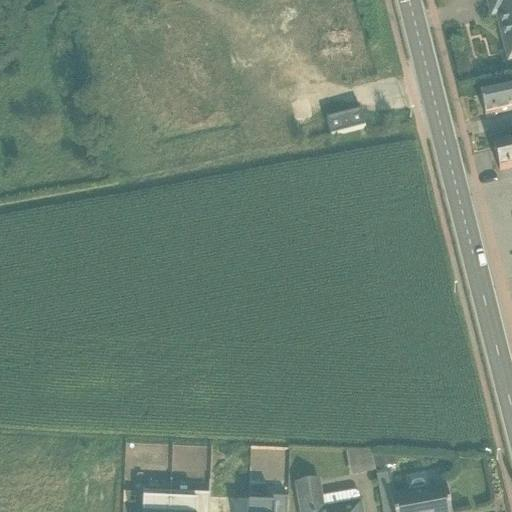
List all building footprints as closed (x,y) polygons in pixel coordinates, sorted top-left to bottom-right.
[(511,0),(476,0),(493,71),(511,66),(511,0)] [(472,124),(511,115),(511,95),(468,105),(472,124)] [(324,121),(331,142),(363,132),(357,111),(324,121)] [(486,177),(511,171),(511,149),(481,156),(486,177)] [(334,464),(337,482),(361,478),(358,460),(334,464)] [(299,511),(365,511),(364,507),(336,511),(328,511),(324,487),(295,492),(299,511)] [(398,511),(455,511),(451,489),(396,499),(398,511)] [(169,511),(170,502),(143,501),(142,511),(169,511)] [(208,511),(209,504),(170,502),(169,511),(208,511)]
